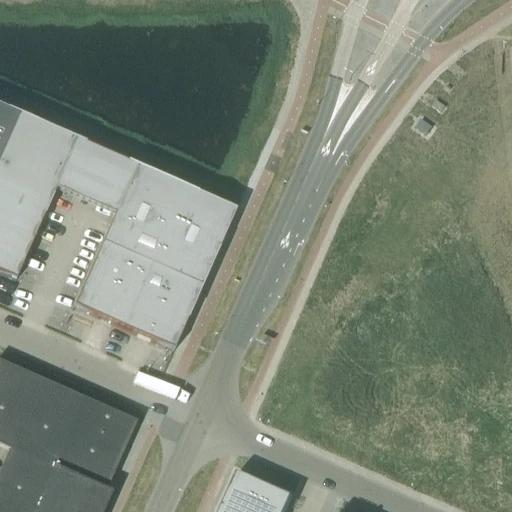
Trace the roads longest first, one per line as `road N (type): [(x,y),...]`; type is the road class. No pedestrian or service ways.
road 1 (unclassified): [(332,132),(199,423)]
road 2 (unclassified): [(199,423),(402,511)]
road 3 (unclassified): [(0,331),(199,423)]
road 4 (unclassified): [(332,132),(386,88),(465,0)]
road 5 (unclassified): [(332,132),(419,0)]
road 6 (unclassified): [(363,0),(338,72),(332,132)]
